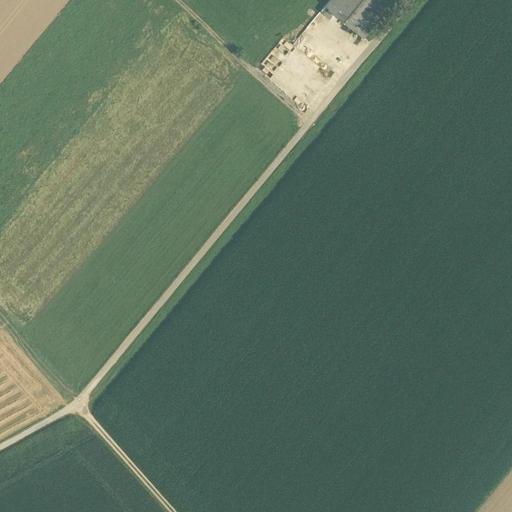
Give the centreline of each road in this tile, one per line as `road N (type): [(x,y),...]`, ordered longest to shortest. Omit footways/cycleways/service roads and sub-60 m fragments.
road 1 (track): [(410,0),(76,404)]
road 2 (track): [(174,0),(511,314)]
road 3 (track): [(76,404),(173,511)]
